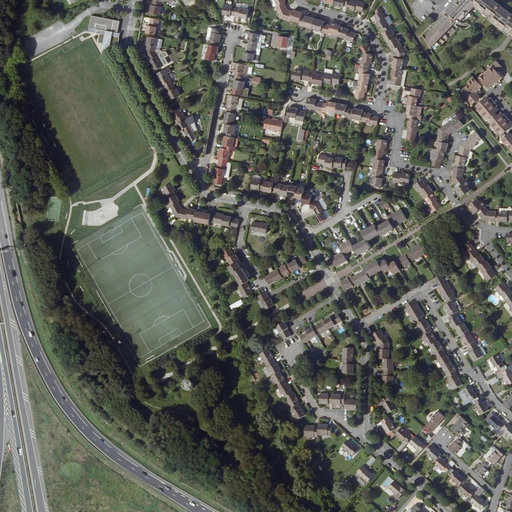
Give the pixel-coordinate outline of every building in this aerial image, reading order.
[(163,3),(158,0),(154,0),(153,5),(152,5),(150,14),(160,16),(161,15),(162,8),(163,3)] [(281,19),(289,10),(285,3),(287,2),(285,0),(275,0),(278,6),(276,7),(281,19)] [(349,0),(348,7),(347,9),(355,11),(356,10),(363,12),(366,3),(358,1),(358,2),(351,0),(349,0)] [(458,0),(447,13),(443,17),(435,25),(436,26),(429,33),(430,35),(426,39),(431,47),(444,33),(445,34),(454,24),(457,20),(459,22),(474,7),(475,6),(478,8),(478,9),(481,11),(481,12),(483,14),(484,13),(492,19),(491,21),(496,25),(495,26),(508,35),(509,34),(511,30),(511,14),(493,0),(458,0)] [(225,5),(223,15),(232,17),(232,16),(235,16),(237,7),(225,5)] [(237,7),(235,16),(239,17),(239,18),(248,20),(250,10),(237,7)] [(377,23),(381,30),(383,29),(389,26),(385,19),(386,18),(380,8),(375,10),(377,14),(374,15),(378,22),(377,23)] [(300,23),(302,16),(303,13),(294,10),(294,12),(289,10),(281,19),(291,22),(291,20),(300,23)] [(107,25),(107,30),(113,31),(115,19),(92,15),(90,27),(96,28),(97,23),(107,25)] [(313,29),(316,19),(307,16),(306,18),(302,16),(300,23),(299,26),(303,27),(304,26),(313,29)] [(148,26),(146,34),(156,35),(158,28),(159,28),(160,20),(151,19),(150,26),(148,26)] [(325,34),(326,33),(328,24),(325,23),(325,22),(316,19),(313,29),(322,32),(321,33),(325,34)] [(106,31),(107,30),(107,25),(97,23),(96,28),(96,29),(106,31)] [(329,33),(339,36),(341,27),(342,26),(332,23),(332,25),(328,24),(326,33),(329,35),(329,33)] [(393,28),(391,25),(389,26),(383,29),(385,33),(383,34),(387,42),(388,42),(396,37),(392,29),(393,28)] [(354,42),(357,33),(349,31),(349,30),(341,27),(339,36),(347,39),(346,40),(354,42)] [(213,29),(210,45),(219,47),(220,43),(221,43),(222,34),(220,34),(219,34),(220,30),(213,29)] [(249,46),(258,48),(261,35),(252,34),(250,33),(248,41),(250,42),(249,46)] [(276,36),(275,46),(287,48),(289,37),(276,36)] [(388,42),(393,50),(394,49),(397,54),(406,52),(397,37),(396,37),(388,42)] [(148,46),(146,53),(156,52),(158,40),(148,38),(147,46),(148,46)] [(360,69),(369,70),(371,63),(372,63),(374,54),(370,53),(370,51),(366,44),(361,46),(365,53),(363,61),(362,61),(360,69)] [(218,55),(219,47),(210,45),(208,53),(207,53),(206,60),(215,61),(216,54),(218,55)] [(257,55),(258,48),(249,46),(247,53),(246,52),(244,60),(254,62),(254,61),(255,55),(257,55)] [(156,52),(146,53),(150,59),(149,60),(155,71),(169,64),(166,58),(169,55),(169,54),(168,53),(167,53),(166,52),(164,52),(163,52),(163,53),(162,51),(156,52)] [(406,52),(397,54),(396,58),(394,58),(393,67),(394,67),(403,69),(406,52)] [(504,67),(498,61),(496,63),(501,69),(504,67)] [(238,76),(244,78),(244,74),(248,75),(250,66),(243,65),(236,63),(234,72),(235,72),(235,76),(238,76)] [(501,69),(496,63),(488,69),(490,71),(487,73),(485,75),(484,73),(477,80),(471,85),(472,86),(464,93),(474,105),(474,104),(476,107),(478,105),(481,108),(488,116),(490,119),(493,116),(498,112),(502,109),(499,106),(498,107),(495,103),(491,99),(493,98),(490,96),(486,99),(484,101),(481,97),(478,94),(478,92),(482,89),(484,87),(483,86),(485,84),(491,90),(493,87),(492,86),(496,82),(500,79),(501,80),(504,78),(501,74),(499,72),(498,72),(501,69)] [(401,77),(403,69),(394,67),(392,76),(393,76),(392,84),(402,86),(403,78),(401,77)] [(360,82),(369,84),(371,74),(369,74),(369,70),(360,69),(360,72),(361,73),(359,82),(360,82)] [(302,79),(310,81),(312,71),(304,70),(303,71),(295,70),(293,79),(302,81),(302,79)] [(312,71),(310,81),(314,82),(314,84),(323,85),(323,82),(325,75),(316,73),(316,72),(312,71)] [(332,82),(340,84),(341,78),(342,75),(334,73),(333,75),(325,73),(325,75),(323,82),(332,84),(332,82)] [(164,86),(166,89),(174,85),(168,74),(159,79),(163,86),(164,86)] [(233,89),(231,94),(248,97),(250,89),(245,88),(247,78),(244,78),(238,76),(237,80),(236,80),(234,89),(233,89)] [(357,90),(356,97),(356,98),(365,100),(366,92),(368,92),(369,84),(360,82),(358,90),(357,90)] [(174,85),(166,89),(172,100),(181,96),(177,88),(176,88),(174,85)] [(463,92),(464,93),(472,86),(471,85),(469,87),(468,86),(463,91),(463,92)] [(421,99),(423,90),(418,89),(413,88),(411,96),(410,96),(409,105),(410,105),(418,107),(419,98),(421,99)] [(238,110),(240,97),(230,95),(228,104),(229,104),(229,108),(238,110)] [(323,112),(325,103),(318,101),(318,100),(309,98),(309,99),(307,107),(316,109),(316,110),(323,112)] [(337,113),(339,103),(329,101),(329,103),(325,103),(323,112),(327,113),(327,111),(337,113)] [(349,117),(351,109),(351,108),(348,107),(348,105),(339,103),(337,113),(346,115),(346,116),(349,117)] [(420,107),(418,107),(410,105),(408,115),(410,115),(409,118),(410,119),(418,120),(419,117),(418,116),(420,107)] [(305,122),(307,112),(299,110),(299,109),(290,107),(289,116),(290,117),(297,118),(296,120),(305,122)] [(181,108),(172,113),(176,121),(177,120),(179,124),(187,119),(181,108)] [(235,122),(238,110),(229,108),(228,112),(227,112),(225,120),(234,122),(235,122)] [(362,120),(364,112),(364,110),(355,108),(355,110),(351,109),(349,117),(349,119),(353,120),(353,118),(362,120)] [(486,118),(488,116),(481,108),(479,110),(486,118)] [(504,111),(500,115),(495,119),(492,122),(494,124),(501,132),(504,135),(502,136),(504,138),(504,139),(511,148),(511,133),(509,130),(510,130),(511,128),(511,123),(509,119),(505,116),(507,114),(504,111)] [(370,124),(377,125),(378,125),(380,116),(372,115),(373,113),(364,112),(362,120),(362,121),(371,123),(370,124)] [(265,129),(283,132),(284,122),(267,118),(265,129)] [(458,130),(465,125),(459,118),(452,123),(451,121),(441,129),(450,135),(457,130),(458,130)] [(191,126),(187,119),(179,124),(178,124),(181,131),(183,130),(187,136),(189,135),(192,141),(196,139),(193,133),(195,132),(191,126)] [(418,129),(419,120),(418,120),(410,119),(408,127),(410,127),(408,135),(408,139),(416,140),(416,137),(418,137),(419,129),(418,129)] [(234,122),(225,120),(224,124),(227,124),(225,133),(235,135),(236,126),(233,126),(234,122)] [(501,132),(494,124),(492,126),(499,134),(501,132)] [(297,140),(302,141),(304,138),(306,138),(309,131),(300,128),(297,140)] [(450,135),(441,129),(439,142),(440,142),(439,150),(446,152),(448,152),(450,144),(448,144),(450,135)] [(478,131),(470,137),(471,138),(462,145),(471,150),(477,146),(476,144),(483,139),(478,131)] [(225,150),(231,151),(236,152),(237,148),(234,147),(236,139),(226,137),(224,145),(226,146),(225,150)] [(377,147),(376,155),(384,157),(386,149),(387,150),(389,141),(380,139),(378,148),(377,147)] [(471,150),(462,145),(460,156),(458,156),(456,164),(464,166),(466,166),(467,158),(469,158),(471,150)] [(220,161),(229,163),(231,151),(225,150),(221,149),(219,157),(221,157),(220,161)] [(444,160),(446,152),(439,150),(437,150),(434,149),(432,157),(434,158),(433,165),(432,166),(441,168),(443,160),(444,160)] [(334,167),(336,159),(328,157),(328,156),(321,155),(319,164),(327,165),(327,167),(334,168),(334,167)] [(376,159),(374,168),(384,170),(386,161),(384,160),(384,157),(376,155),(375,159),(376,159)] [(348,159),(336,157),(336,159),(334,167),(343,169),(343,168),(347,168),(348,159)] [(215,176),(217,176),(225,178),(226,170),(227,170),(229,163),(220,161),(218,169),(217,168),(215,176)] [(464,166),(456,164),(455,167),(454,172),(455,172),(453,179),(459,187),(467,181),(464,177),(465,170),(463,169),(464,166)] [(383,179),(383,176),(384,170),(374,168),(373,177),(375,177),(373,185),(382,187),(384,179),(383,179)] [(410,184),(412,174),(403,173),(403,174),(395,172),(394,178),(394,182),(399,183),(402,183),(402,182),(410,184)] [(224,185),(225,178),(217,176),(216,184),(224,185)] [(265,191),(267,182),(262,181),(255,179),(253,189),(261,191),(261,190),(265,191)] [(427,197),(434,193),(435,192),(430,185),(428,186),(423,179),(422,180),(415,185),(420,192),(422,191),(427,197)] [(459,194),(470,186),(471,185),(468,181),(467,181),(459,187),(456,189),(459,194)] [(168,199),(176,195),(175,191),(176,190),(172,182),(163,187),(167,195),(165,196),(167,200),(168,199)] [(274,193),(277,193),(279,184),(267,182),(265,191),(265,192),(274,194),(274,193)] [(281,195),(290,197),(290,195),(292,186),(279,184),(277,193),(281,194),(281,195)] [(290,195),(297,197),(299,188),(299,187),(292,185),(292,186),(290,195)] [(297,198),(304,199),(305,194),(306,189),(307,187),(299,185),(299,187),(299,188),(297,197),(297,198)] [(462,197),(472,190),(470,186),(459,194),(462,197)] [(430,206),(435,212),(442,207),(438,200),(439,199),(434,193),(427,197),(426,198),(431,205),(430,206)] [(311,209),(315,210),(320,202),(313,200),(314,195),(305,194),(304,199),(304,204),(312,205),(311,209)] [(182,209),(179,204),(178,202),(180,201),(176,195),(168,199),(171,206),(170,206),(176,217),(182,209)] [(479,200),(469,207),(472,211),(482,204),(479,200)] [(317,217),(321,224),(329,219),(325,212),(326,212),(320,202),(315,210),(319,216),(317,217)] [(482,204),(472,211),(475,215),(478,213),(486,207),(483,202),(482,204)] [(486,207),(478,213),(483,221),(491,222),(496,223),(496,222),(499,222),(500,215),(496,214),(496,212),(489,212),(486,207)] [(189,210),(182,209),(176,217),(188,219),(188,218),(196,219),(197,211),(197,210),(190,208),(189,210)] [(395,214),(401,224),(408,220),(402,210),(395,214)] [(200,212),(197,211),(196,219),(195,221),(203,223),(204,213),(200,212)] [(511,221),(511,211),(508,211),(508,213),(500,213),(500,215),(499,222),(508,223),(508,221),(511,221)] [(211,214),(210,222),(223,224),(224,215),(225,214),(216,212),(215,213),(212,213),(211,214)] [(204,213),(203,223),(210,224),(210,222),(211,214),(208,213),(204,213)] [(395,228),(401,224),(395,214),(388,217),(390,220),(395,228)] [(224,215),(223,224),(222,225),(238,228),(239,220),(232,218),(232,217),(224,215)] [(392,230),(395,229),(395,228),(390,220),(384,224),(389,232),(392,230)] [(267,233),(268,224),(261,222),(261,224),(253,222),(251,230),(267,233)] [(389,232),(384,224),(377,228),(381,234),(382,236),(386,234),(389,232)] [(381,234),(377,228),(375,225),(369,229),(375,238),(381,234)] [(363,232),(367,239),(368,242),(375,238),(369,229),(363,232)] [(367,239),(360,243),(366,252),(369,250),(372,248),(368,242),(367,239)] [(343,252),(345,256),(355,250),(354,247),(350,241),(343,245),(343,246),(340,248),(343,252)] [(424,245),(422,242),(415,246),(421,256),(428,252),(424,245)] [(355,250),(359,256),(362,254),(366,252),(360,243),(354,247),(355,250)] [(415,246),(409,249),(410,252),(406,255),(410,263),(421,256),(415,246)] [(473,261),(478,268),(479,267),(486,262),(481,255),(480,256),(473,246),(469,249),(471,252),(467,255),(472,262),(473,261)] [(234,254),(230,248),(222,252),(226,259),(228,259),(231,264),(239,260),(236,253),(234,254)] [(328,261),(333,269),(339,265),(340,266),(348,261),(345,256),(343,252),(328,261)] [(307,262),(303,255),(289,263),(294,271),(301,267),(301,265),(307,262)] [(411,264),(410,263),(406,255),(395,261),(400,269),(404,267),(404,268),(411,264)] [(239,260),(231,264),(228,267),(232,274),(233,273),(241,268),(239,265),(242,263),(239,260)] [(378,262),(377,260),(371,264),(376,273),(383,270),(379,264),(378,262)] [(389,265),(386,260),(384,261),(379,264),(383,270),(385,273),(391,269),(389,265)] [(401,271),(400,269),(395,261),(389,265),(391,269),(395,274),(401,271)] [(489,282),(497,276),(492,269),(492,268),(487,261),(486,262),(479,267),(484,274),(483,275),(489,282)] [(278,268),(279,269),(284,277),(294,271),(289,263),(289,262),(278,268)] [(366,270),(370,278),(376,273),(371,264),(364,268),(366,270)] [(233,273),(236,279),(246,274),(244,270),(242,267),(241,268),(233,273)] [(279,269),(265,277),(269,284),(276,280),(276,281),(284,277),(279,269)] [(359,274),(365,283),(371,280),(370,278),(366,270),(363,272),(359,274)] [(236,279),(240,286),(247,282),(250,280),(248,277),(246,274),(236,279)] [(353,278),(357,284),(358,287),(365,283),(359,274),(356,276),(353,278)] [(444,279),(442,275),(435,279),(437,283),(444,279)] [(352,276),(341,282),(346,292),(354,287),(353,286),(357,284),(353,278),(352,276)] [(447,281),(445,278),(444,279),(437,283),(439,286),(437,287),(441,294),(452,288),(448,281),(447,281)] [(244,297),(252,293),(250,289),(251,289),(247,282),(240,286),(238,287),(244,297)] [(502,295),(507,302),(511,298),(511,291),(510,289),(509,289),(504,283),(503,284),(496,289),(501,296),(502,295)] [(456,294),(452,288),(441,294),(445,300),(447,299),(449,303),(453,300),(456,298),(454,295),(456,294)] [(258,296),(266,310),(274,305),(270,298),(269,298),(265,291),(258,296)] [(233,310),(244,304),(242,299),(230,306),(233,310)] [(459,311),(453,300),(449,303),(444,306),(449,313),(451,316),(456,313),(459,311)] [(413,301),(406,305),(408,308),(406,309),(411,316),(421,309),(417,303),(415,304),(413,301)] [(421,309),(411,316),(414,322),(416,322),(418,325),(425,320),(423,317),(425,316),(421,309)] [(456,313),(451,316),(449,318),(451,321),(450,321),(454,329),(456,328),(463,324),(456,313)] [(329,329),(342,321),(338,314),(331,317),(330,316),(323,320),(329,329)] [(246,325),(253,323),(252,317),(244,320),(246,325)] [(329,329),(323,320),(313,327),(317,335),(321,333),(321,334),(329,329)] [(427,320),(425,320),(418,325),(424,335),(431,332),(432,331),(431,327),(427,320)] [(287,328),(288,328),(284,321),(276,326),(284,339),(291,335),(287,328)] [(464,323),(463,324),(456,328),(460,336),(461,335),(463,338),(471,334),(464,323)] [(318,335),(317,335),(313,327),(306,331),(307,332),(299,336),(304,343),(318,335)] [(379,331),(372,335),(377,343),(379,342),(381,345),(390,343),(382,329),(379,331)] [(431,332),(424,335),(422,336),(429,347),(430,347),(438,342),(434,335),(433,335),(431,332)] [(477,345),(471,334),(463,338),(462,339),(467,347),(468,347),(469,349),(477,345)] [(437,357),(445,352),(443,349),(444,348),(439,341),(438,342),(430,347),(437,357)] [(381,349),(379,349),(378,358),(384,359),(389,359),(390,343),(381,345),(381,349)] [(477,345),(469,349),(471,353),(470,353),(475,362),(484,356),(477,345)] [(267,364),(275,359),(273,356),(274,355),(270,348),(261,353),(267,364)] [(344,360),(353,361),(353,357),(354,357),(354,348),(344,348),(344,360)] [(443,368),(452,363),(448,355),(447,356),(445,352),(437,357),(443,368)] [(505,366),(498,355),(490,359),(495,368),(496,367),(498,370),(495,372),(496,374),(499,372),(502,370),(507,368),(506,366),(505,366)] [(277,362),(275,359),(267,364),(273,375),(281,370),(282,370),(278,362),(277,362)] [(395,359),(389,359),(384,359),(384,369),(385,369),(385,372),(394,372),(395,359)] [(353,364),(353,361),(344,360),(343,374),(354,374),(354,365),(353,364)] [(449,379),(457,375),(458,374),(456,370),(452,363),(443,368),(449,379)] [(507,368),(502,370),(505,376),(503,377),(504,377),(509,385),(511,383),(511,373),(509,369),(508,369),(507,368)] [(285,378),(281,370),(273,375),(272,375),(278,386),(286,381),(285,378)] [(384,376),(383,384),(386,384),(394,385),(394,372),(385,372),(385,376),(384,376)] [(455,390),(464,384),(459,377),(459,378),(457,375),(449,379),(455,390)] [(288,385),(286,381),(278,386),(285,397),(286,396),(294,392),(289,384),(288,385)] [(472,386),(471,385),(463,390),(468,399),(465,401),(459,404),(461,408),(472,401),(473,401),(478,398),(472,386)] [(468,399),(463,390),(460,392),(465,401),(468,399)] [(294,392),(286,396),(292,407),(298,403),(300,402),(298,399),(299,399),(294,392)] [(328,403),(332,403),(333,394),(320,393),(320,399),(320,404),(328,404),(328,403)] [(377,400),(378,401),(389,396),(395,406),(396,405),(389,393),(377,400)] [(503,405),(508,410),(511,405),(511,393),(504,400),(505,401),(503,405)] [(332,403),(332,405),(341,405),(341,404),(345,404),(345,400),(345,395),(333,394),(332,403)] [(389,396),(378,401),(381,405),(383,404),(388,412),(396,408),(395,406),(389,396)] [(479,399),(478,398),(473,401),(474,403),(476,401),(478,405),(477,405),(482,414),(489,410),(482,398),(479,399)] [(348,410),(357,411),(358,400),(345,400),(345,404),(345,409),(348,409),(348,410)] [(300,406),(298,403),(292,407),(290,408),(296,420),(306,414),(301,406),(300,406)] [(445,417),(438,411),(431,419),(432,419),(429,422),(435,428),(445,417)] [(487,422),(488,421),(495,414),(491,411),(485,418),(484,419),(487,422)] [(451,429),(457,434),(460,437),(464,433),(462,430),(469,423),(459,414),(457,416),(460,419),(451,429)] [(503,429),(507,425),(495,414),(488,421),(496,428),(498,427),(500,429),(501,428),(502,430),(503,429)] [(388,417),(382,420),(383,423),(382,424),(388,433),(392,431),(395,434),(398,431),(395,428),(388,417)] [(321,428),(321,435),(334,435),(334,426),(330,426),(330,424),(321,424),(321,428)] [(511,427),(508,424),(507,425),(503,429),(506,432),(505,433),(511,439),(511,427)] [(321,437),(321,435),(321,428),(317,428),(317,426),(308,425),(307,436),(321,437)] [(398,431),(395,434),(403,441),(404,440),(407,443),(408,442),(409,443),(413,438),(401,428),(398,431)] [(422,431),(428,436),(425,440),(428,442),(433,436),(423,429),(422,431)] [(413,438),(409,443),(417,450),(415,452),(418,455),(426,446),(415,436),(413,438)] [(458,438),(449,449),(455,455),(462,447),(461,446),(465,441),(461,437),(459,439),(458,438)] [(357,449),(346,439),(340,446),(347,453),(348,452),(351,456),(357,449)] [(409,443),(407,445),(415,452),(417,450),(409,443)] [(431,445),(427,450),(429,453),(428,454),(437,462),(441,458),(440,456),(441,454),(431,445)] [(462,447),(455,455),(458,457),(465,449),(462,447)] [(495,451),(486,460),(491,464),(492,463),(494,465),(504,454),(498,449),(496,452),(495,451)] [(437,462),(435,464),(443,472),(444,470),(448,474),(453,470),(451,468),(452,467),(441,458),(437,462)] [(484,461),(474,472),(481,478),(488,470),(487,469),(491,464),(486,460),(484,462),(484,461)] [(366,481),(372,474),(361,464),(355,470),(358,473),(358,474),(366,481)] [(453,470),(448,474),(451,477),(453,478),(452,479),(459,486),(464,482),(466,480),(455,470),(454,471),(453,470)] [(395,494),(394,495),(393,496),(397,499),(405,490),(394,480),(388,487),(389,488),(395,494)] [(464,482),(459,486),(461,488),(459,490),(467,497),(468,496),(471,498),(475,493),(476,493),(464,482)] [(475,493),(471,498),(472,500),(470,502),(478,509),(479,507),(482,510),(487,504),(475,493)] [(423,511),(416,505),(414,503),(410,508),(412,510),(410,511),(423,511)]
